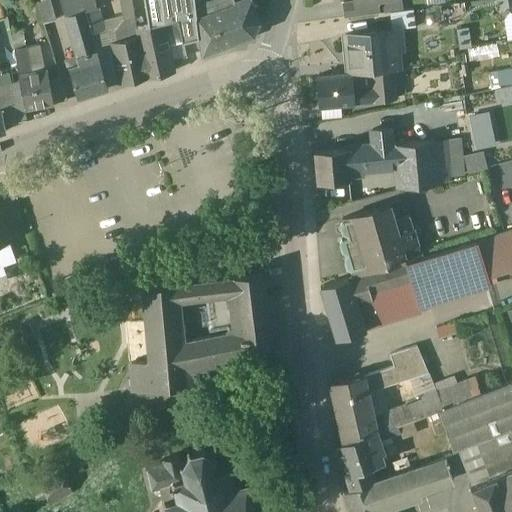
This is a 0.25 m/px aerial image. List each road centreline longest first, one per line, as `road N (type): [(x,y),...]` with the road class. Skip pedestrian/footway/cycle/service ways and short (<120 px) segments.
road 1 (residential): [(262,79),(283,109),(297,344),(321,511)]
road 2 (residential): [(262,79),(210,85),(0,157)]
